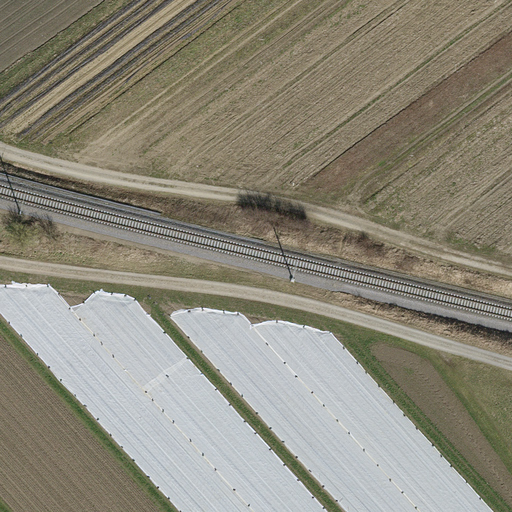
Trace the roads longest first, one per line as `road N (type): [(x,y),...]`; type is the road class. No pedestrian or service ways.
road 1 (track): [(511,268),(329,216),(0,149)]
road 2 (track): [(0,263),(299,304),(511,366)]
road 3 (track): [(434,343),(511,458)]
